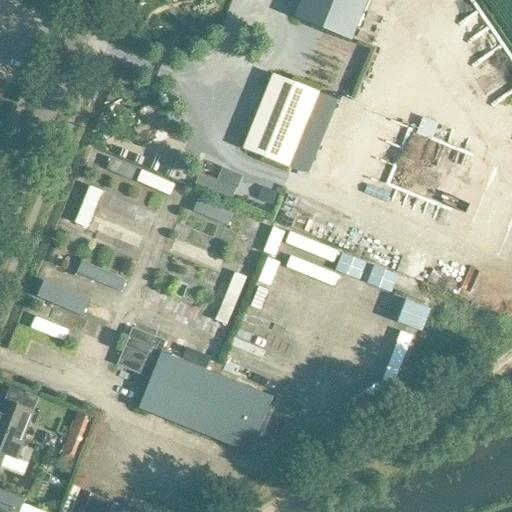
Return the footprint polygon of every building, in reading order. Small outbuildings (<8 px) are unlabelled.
[(303,0),(296,19),(352,41),(368,0),(303,0)] [(319,93),(274,75),(244,149),(289,168),(319,93)] [(195,184),(232,199),(237,189),(200,174),(195,184)] [(261,201),(273,205),(278,193),(266,188),(261,201)] [(204,258),(211,246),(190,234),(183,246),(204,258)] [(77,284),(60,320),(82,331),(89,316),(109,325),(119,304),(77,284)] [(117,366),(140,375),(151,379),(139,409),(250,454),(272,398),(162,353),(166,342),(133,328),(117,366)] [(0,468),(1,468),(2,466),(5,454),(15,458),(33,413),(1,400),(0,402),(0,468)] [(93,419),(80,415),(69,445),(81,450),(93,419)] [(0,511),(18,511),(23,499),(0,490),(0,511)] [(92,493),(84,511),(109,511),(114,502),(92,493)]
